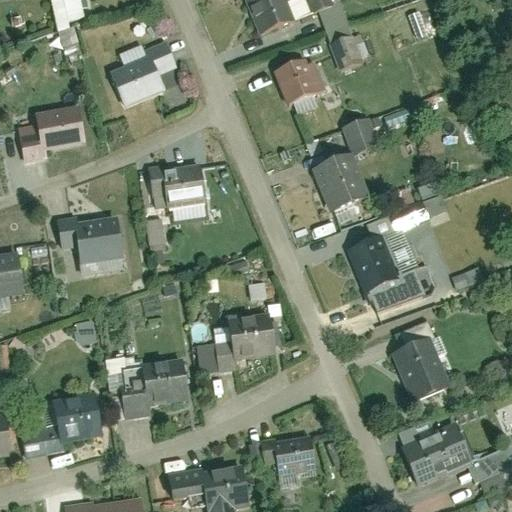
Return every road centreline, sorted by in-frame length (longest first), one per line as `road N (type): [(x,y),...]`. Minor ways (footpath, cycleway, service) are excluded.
road 1 (residential): [(0,497),(190,441),(334,379)]
road 2 (residential): [(224,109),(334,379)]
road 3 (residential): [(0,206),(127,158),(224,109)]
road 4 (residential): [(334,379),(389,511)]
